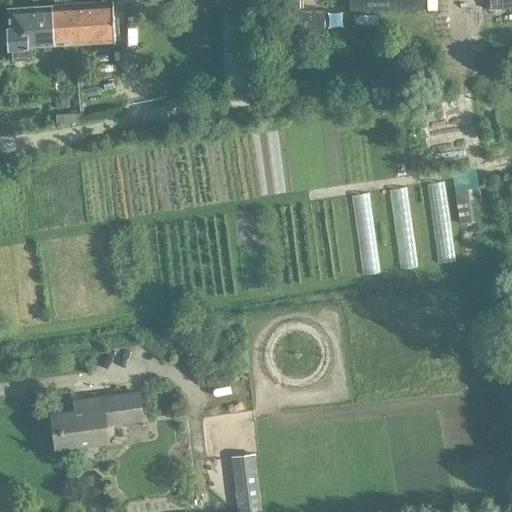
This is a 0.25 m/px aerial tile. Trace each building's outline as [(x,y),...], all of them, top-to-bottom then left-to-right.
[(111,0),(65,3),(66,16),(74,15),(75,43),(114,40),(111,0)] [(300,10),(299,0),(274,0),(275,33),(324,33),(324,10),(300,10)] [(344,0),(345,14),(430,14),(429,0),(344,0)] [(511,0),(489,0),(490,9),(511,7),(511,0)] [(66,16),(65,3),(8,7),(8,30),(2,33),(3,42),(11,46),(12,54),(27,53),(27,45),(55,44),(75,43),(74,15),(66,16)] [(255,67),(255,13),(234,13),(234,67),(255,67)] [(77,121),(77,111),(57,111),(57,121),(77,121)] [(396,177),(406,175),(404,164),(394,165),(396,177)] [(454,181),(456,189),(475,187),(474,178),(454,181)] [(438,260),(454,258),(444,182),(428,184),(438,260)] [(416,264),(406,188),(390,190),(400,266),(416,264)] [(460,222),(470,220),(467,200),(479,198),(478,188),(456,191),(460,222)] [(378,270),(368,193),(352,196),(362,272),(378,270)] [(140,392),(102,397),(103,407),(106,406),(108,422),(143,418),(140,392)] [(72,399),(73,411),(59,413),(63,446),(109,441),(106,422),(108,422),(106,406),(103,407),(102,397),(102,396),(72,399)] [(260,511),(260,503),(255,454),(232,456),(238,511),(260,511)]
